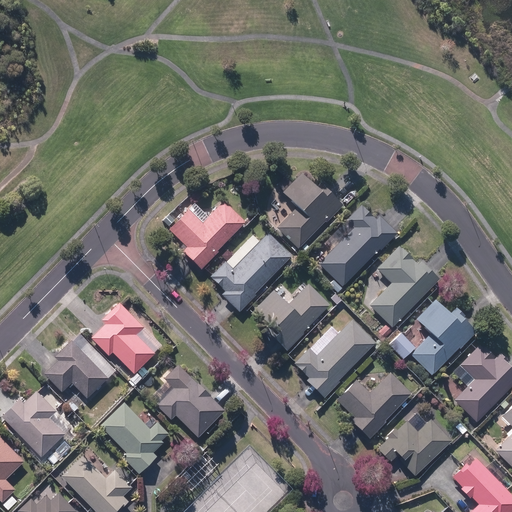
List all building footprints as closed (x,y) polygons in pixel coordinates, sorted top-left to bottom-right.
[(276,228),(298,249),(324,221),(326,223),(343,205),(335,197),(329,191),(331,189),(322,180),(315,187),(301,173),(282,193),(297,207),(276,228)] [(190,260),(200,270),(218,252),(217,251),(245,222),(223,201),(202,222),(188,209),(168,230),(186,247),(182,252),(190,260)] [(318,263),(341,287),(379,249),(380,250),(397,233),(388,224),(379,215),(376,219),(361,205),(330,236),(338,244),(318,263)] [(172,214),(177,219),(182,214),(177,209),(172,214)] [(230,303),(239,313),(255,295),(254,294),(291,255),(267,233),(255,246),(247,239),(232,255),(227,250),(221,256),(226,261),(210,277),(224,290),(220,294),(230,303)] [(368,305),(392,328),(439,279),(430,270),(420,261),(417,264),(412,259),(412,258),(402,248),(401,249),(398,246),(376,269),(390,283),(368,305)] [(329,284),(337,293),(342,288),(334,280),(329,284)] [(276,340),(287,351),(304,333),(303,332),(330,304),(308,284),(299,293),(294,288),(290,293),(294,297),(287,304),(273,290),(253,311),(267,324),(262,330),(270,338),(272,337),(276,340)] [(340,300),(334,294),(329,299),(335,305),(340,300)] [(409,355),(429,375),(456,348),(458,349),(473,334),(466,326),(460,321),(463,318),(453,309),(448,315),(433,300),(413,320),(428,335),(409,355)] [(112,353),(134,375),(162,347),(119,303),(101,321),(105,325),(99,331),(90,339),(108,357),(112,353)] [(314,388),(324,398),(340,382),(338,381),(375,344),(352,320),(338,334),(331,327),(309,349),(309,348),(293,364),(308,378),(305,380),(314,388)] [(378,332),(383,338),(391,330),(386,325),(378,332)] [(408,355),(415,347),(399,332),(387,345),(403,360),(408,355)] [(72,383),(87,399),(115,373),(88,344),(81,350),(72,341),(54,357),(58,362),(52,367),(44,375),(61,393),(72,383)] [(453,400),(476,422),(511,385),(511,368),(506,363),(508,361),(499,353),(495,358),(484,347),(482,348),(479,345),(459,365),(473,379),(453,400)] [(175,416),(198,439),(225,411),(215,402),(187,375),(185,377),(178,371),(170,380),(176,386),(157,407),(171,420),(175,416)] [(359,429),(369,439),(386,422),(384,421),(411,393),(390,372),(370,393),(356,380),(336,400),(354,417),(350,421),(359,429)] [(130,381),(135,386),(142,379),(137,374),(130,381)] [(1,418),(41,458),(72,428),(36,392),(24,405),(19,400),(11,407),(1,418)] [(122,458),(139,475),(150,464),(157,458),(153,453),(163,444),(161,441),(168,435),(157,423),(149,430),(124,403),(99,427),(126,454),(122,458)] [(69,407),(74,413),(78,409),(73,404),(69,407)] [(511,432),(494,450),(511,467),(511,404),(501,416),(511,427),(511,432)] [(404,466),(414,476),(451,440),(430,418),(417,431),(407,420),(396,430),(394,428),(386,436),(388,438),(377,448),(389,462),(397,454),(401,457),(399,459),(404,466)] [(0,501),(2,503),(15,490),(6,481),(24,462),(0,438),(0,501)] [(55,451),(62,458),(71,448),(65,442),(55,451)] [(195,452),(199,456),(204,451),(200,447),(195,452)] [(48,459),(54,466),(59,460),(53,454),(48,459)] [(62,477),(94,511),(115,511),(119,508),(121,510),(128,503),(123,497),(132,489),(114,471),(105,479),(83,456),(62,477)] [(469,511),(510,511),(511,511),(511,495),(475,458),(468,465),(466,463),(452,477),(462,487),(460,489),(468,498),(470,497),(477,504),(471,511),(469,511)] [(17,511),(76,511),(59,493),(57,495),(53,490),(47,497),(46,496),(43,499),(40,494),(32,501),(31,500),(17,511)] [(11,495),(2,504),(7,510),(16,501),(11,495)]
